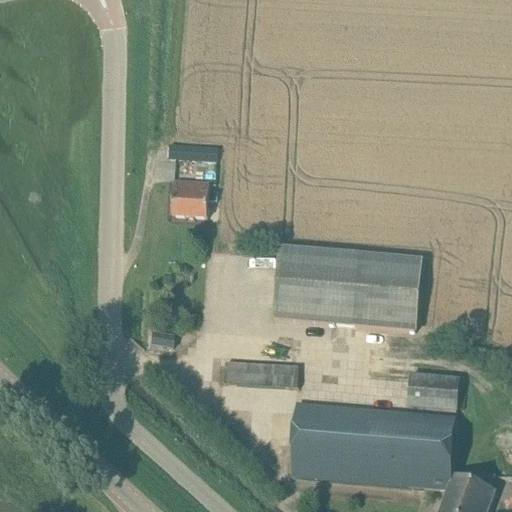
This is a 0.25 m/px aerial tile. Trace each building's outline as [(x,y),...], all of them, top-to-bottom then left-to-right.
[(194,164),(194,151),(169,150),(169,163),(176,163),(194,164)] [(194,151),(194,164),(217,165),(217,152),(194,151)] [(173,221),(208,223),(209,205),(210,195),(210,189),(175,187),(173,221)] [(281,252),(275,324),(416,336),(422,264),(281,252)] [(174,352),(175,343),(156,341),(155,350),(174,352)] [(298,372),(228,368),(226,389),(297,393),(298,372)] [(410,411),(458,413),(460,383),(412,381),(410,411)] [(490,511),(496,497),(489,494),(494,482),(474,473),(470,486),(455,480),(455,465),(458,417),(299,409),(294,482),(451,495),(444,511),(490,511)]
